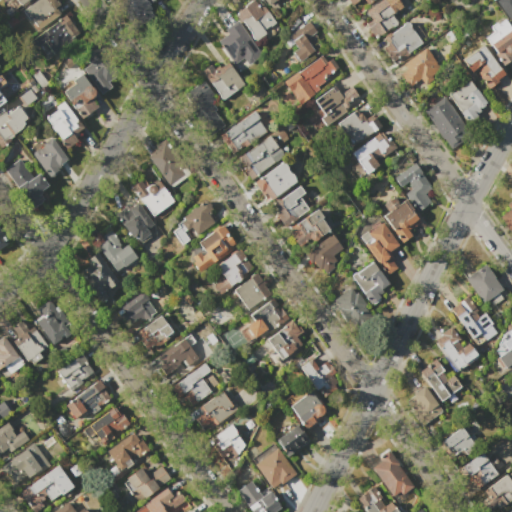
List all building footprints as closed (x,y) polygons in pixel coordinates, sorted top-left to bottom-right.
[(0,0),(29,0),(9,15),(0,1),(0,0)] [(20,10),(34,0),(53,0),(64,14),(36,33),(20,10)] [(143,0),(153,14),(135,27),(115,0),(143,0)] [(233,13),(252,0),(256,0),(276,26),(253,42),(233,13)] [(345,0),(370,0),(354,12),(345,0)] [(381,0),(394,0),(407,17),(374,40),(358,17),(381,0)] [(511,25),(494,1),(495,0),(511,0),(511,25)] [(52,55),(38,36),(66,16),(80,36),(52,55)] [(501,19),(511,34),(511,61),(503,68),(479,35),(501,19)] [(236,21),(259,54),(237,70),(214,37),(236,21)] [(286,36),(306,23),(323,47),(304,60),(286,36)] [(376,43),(404,23),(419,44),(391,64),(376,43)] [(96,41),(123,79),(101,94),(74,57),(96,41)] [(423,48),(438,68),(409,89),(395,69),(423,48)] [(480,48),(502,78),(481,93),(459,63),(480,48)] [(199,70),(221,54),(243,85),(221,101),(199,70)] [(287,80),(322,56),(337,77),(302,101),(287,80)] [(98,103),(79,116),(60,90),(79,76),(98,103)] [(311,101),(343,78),(359,100),(327,123),(311,101)] [(208,136),(180,97),(203,81),(230,120),(208,136)] [(466,123),(447,97),(467,82),(486,109),(466,123)] [(421,112),(441,98),(468,136),(448,150),(421,112)] [(0,113),(17,101),(28,117),(23,121),(24,123),(20,129),(13,134),(15,137),(0,148),(0,113)] [(43,117),(63,103),(86,135),(65,149),(43,117)] [(334,123),(362,104),(379,127),(351,147),(334,123)] [(264,132),(232,155),(218,137),(251,113),(264,132)] [(358,178),(345,159),(383,132),(397,151),(358,178)] [(250,180),(236,160),(269,136),(283,157),(250,180)] [(165,137),(189,171),(168,185),(144,152),(165,137)] [(46,178),(29,154),(51,139),(68,163),(46,178)] [(295,183),(267,204),(253,184),(281,164),(295,183)] [(392,179),(412,165),(436,198),(415,212),(392,179)] [(130,188),(151,173),(171,202),(151,217),(130,188)] [(16,188),(36,174),(51,195),(31,210),(16,188)] [(272,205),(298,186),(312,206),(286,225),(272,205)] [(112,214),(133,199),(157,232),(136,247),(112,214)] [(511,200),(511,240),(493,214),(511,200)] [(205,202),(218,221),(182,246),(169,228),(205,202)] [(381,218),(403,202),(421,228),(399,244),(381,218)] [(287,231),(314,212),(329,232),(302,251),(287,231)] [(380,225),(406,262),(385,277),(359,240),(380,225)] [(197,274),(183,255),(222,227),(236,247),(197,274)] [(115,272),(94,243),(115,228),(135,257),(115,272)] [(0,229),(9,242),(0,248),(0,229)] [(304,254),(330,235),(347,258),(320,277),(304,254)] [(238,251),(253,271),(218,296),(204,276),(238,251)] [(96,253),(120,286),(98,301),(75,268),(96,253)] [(351,277),(371,263),(391,291),(371,305),(351,277)] [(483,267),(501,291),(482,305),(465,280),(483,267)] [(234,291),(255,276),(270,296),(248,312),(234,291)] [(331,304),(350,290),(373,322),(354,336),(331,304)] [(155,313),(131,329),(117,309),(140,293),(155,313)] [(449,311),(468,297),(489,327),(470,341),(449,311)] [(29,313),(47,300),(70,333),(52,346),(29,313)] [(271,301),(285,320),(262,337),(248,317),(271,301)] [(135,333),(159,315),(173,335),(149,352),(135,333)] [(25,360),(5,332),(25,318),(45,346),(25,360)] [(266,343),(291,325),(306,346),(281,364),(266,343)] [(433,343),(453,328),(475,358),(455,373),(433,343)] [(511,364),(502,372),(484,348),(511,328),(511,364)] [(0,338),(3,336),(22,362),(0,378),(0,338)] [(183,340),(196,357),(169,376),(156,359),(183,340)] [(299,367),(319,353),(341,384),(321,399),(299,367)] [(79,354),(94,374),(70,391),(56,371),(79,354)] [(417,373),(437,358),(460,390),(440,405),(417,373)] [(170,387),(202,364),(217,386),(185,409),(170,387)] [(63,407),(98,382),(111,400),(76,425),(63,407)] [(420,427),(403,403),(423,389),(440,413),(420,427)] [(202,432),(190,415),(222,392),(234,409),(202,432)] [(289,408),(310,392),(327,416),(306,432),(289,408)] [(0,402),(8,413),(0,419),(0,402)] [(115,406),(129,426),(96,450),(82,430),(115,406)] [(27,439),(8,452),(6,448),(0,452),(0,427),(7,422),(16,435),(21,431),(27,439)] [(209,440),(229,425),(245,448),(225,462),(209,440)] [(276,441),(297,427),(309,444),(288,458),(276,441)] [(439,444),(461,428),(475,448),(453,464),(439,444)] [(104,453),(135,431),(149,451),(119,473),(104,453)] [(14,487),(0,466),(32,443),(47,464),(14,487)] [(250,460),(272,445),(294,476),(273,492),(250,460)] [(387,451),(415,489),(397,503),(369,464),(387,451)] [(461,470),(483,454),(497,474),(475,490),(461,470)] [(152,458),(167,479),(139,499),(124,478),(152,458)] [(71,488),(37,511),(30,511),(18,494),(56,467),(71,488)] [(505,474),(511,483),(511,496),(489,511),(487,511),(475,495),(505,474)] [(252,511),(237,491),(256,477),(280,509),(275,511),(252,511)] [(136,511),(144,505),(143,503),(165,487),(171,495),(177,490),(186,502),(178,507),(177,506),(173,508),(171,505),(164,510),(165,511),(147,511),(145,511),(136,511)] [(365,511),(355,497),(368,487),(377,499),(372,503),(377,510),(389,502),(396,511),(365,511)] [(51,511),(67,501),(74,511),(76,511),(81,508),(84,511),(51,511)]
